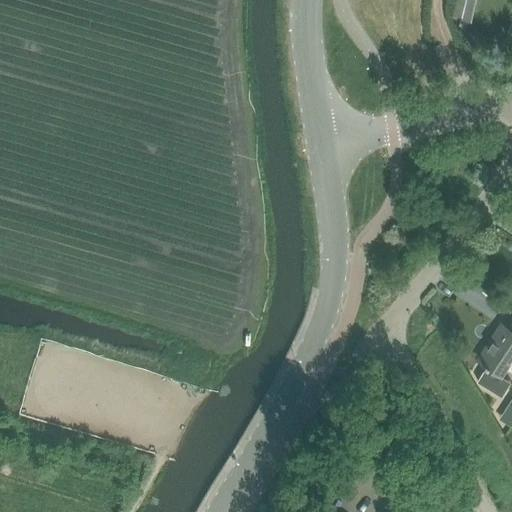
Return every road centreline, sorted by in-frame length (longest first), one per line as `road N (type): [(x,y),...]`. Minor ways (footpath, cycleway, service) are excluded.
road 1 (tertiary): [(217,511),(327,308),(335,258),(319,143)]
road 2 (residential): [(389,335),(511,166)]
road 3 (residential): [(319,143),(511,104)]
road 4 (tertiary): [(319,143),(306,0)]
